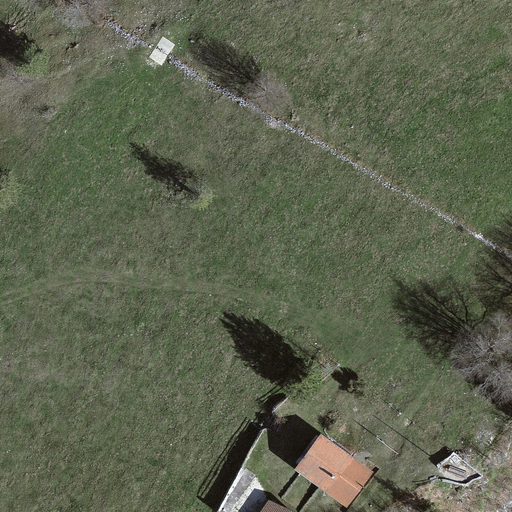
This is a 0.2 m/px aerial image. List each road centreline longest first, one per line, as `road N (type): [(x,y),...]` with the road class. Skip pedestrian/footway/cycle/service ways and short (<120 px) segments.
road 1 (track): [(0,303),(77,280),(240,297),(330,330),(442,419)]
road 2 (track): [(511,275),(481,315),(442,419),(444,434)]
